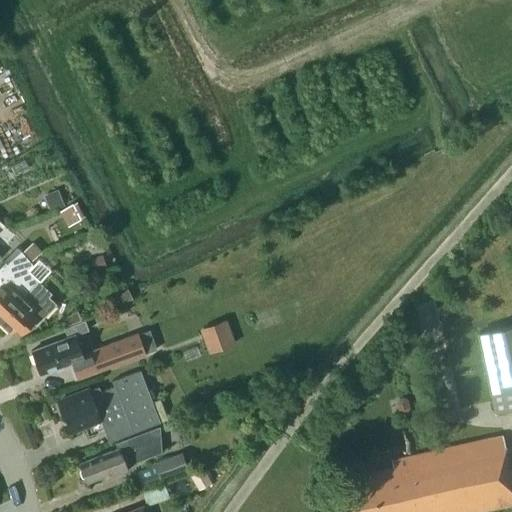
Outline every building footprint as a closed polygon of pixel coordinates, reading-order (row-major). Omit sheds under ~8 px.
[(58,189),(44,194),(50,210),(64,204),(58,189)] [(0,221),(0,242),(10,231),(0,221)] [(0,319),(37,279),(26,269),(31,264),(32,264),(33,263),(20,249),(6,263),(4,262),(0,266),(0,319)] [(79,275),(107,266),(103,254),(75,264),(79,275)] [(37,279),(0,319),(0,321),(10,331),(15,326),(21,332),(35,317),(29,311),(34,306),(26,299),(33,292),(36,295),(45,286),(37,279)] [(76,311),(72,312),(62,321),(63,325),(79,319),(76,311)] [(226,318),(200,328),(209,352),(235,343),(226,318)] [(85,319),(64,327),(67,337),(75,334),(88,329),(85,319)] [(511,324),(479,331),(497,413),(511,409),(511,324)] [(139,332),(146,352),(156,348),(149,329),(139,332)] [(78,378),(145,353),(138,332),(107,344),(109,347),(83,357),(75,334),(67,337),(31,350),(40,374),(55,368),(56,371),(73,365),(78,378)] [(133,432),(160,421),(140,369),(112,380),(114,386),(100,391),(98,386),(95,387),(94,387),(57,402),(68,431),(84,424),(86,427),(101,421),(109,441),(133,432)] [(406,395),(394,398),(398,412),(409,408),(406,395)] [(128,470),(125,463),(159,451),(158,427),(115,442),(118,448),(79,463),(86,481),(105,474),(106,478),(128,470)] [(475,511),(511,504),(511,479),(502,436),(392,461),(393,467),(368,473),(370,479),(342,485),(348,511),(475,511)] [(188,467),(183,453),(153,463),(158,477),(188,467)] [(203,467),(190,474),(199,489),(211,481),(203,467)]
